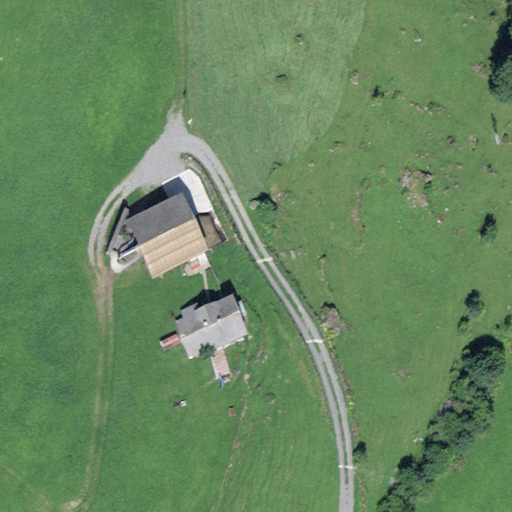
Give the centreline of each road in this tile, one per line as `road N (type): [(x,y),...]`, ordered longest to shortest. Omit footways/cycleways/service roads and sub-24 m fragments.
road 1 (track): [(184,140),(124,186),(104,214),(95,257),(108,315),(106,358),(86,499),(66,509),(40,501),(0,468)]
road 2 (track): [(347,511),(336,397),(314,338),(204,152),(184,140)]
road 3 (track): [(184,140),(176,0)]
